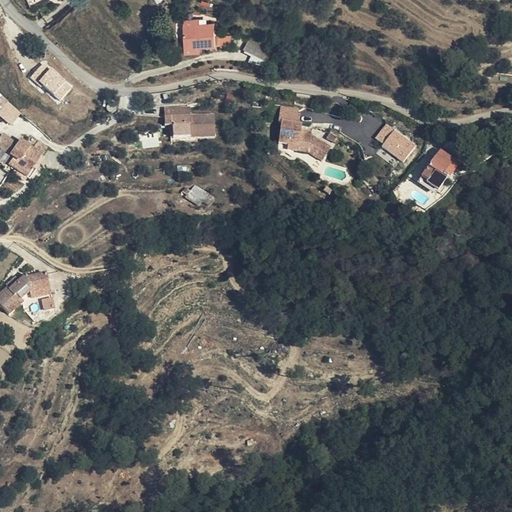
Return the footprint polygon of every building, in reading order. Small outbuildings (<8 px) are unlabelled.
[(186,46),(201,46),(216,45),(216,36),(215,23),(200,24),(185,25),(186,46)] [(267,63),(273,53),(249,41),(244,52),(267,63)] [(41,87),(43,85),(59,100),(71,87),(43,60),(41,63),(43,65),(30,77),(41,87)] [(19,112),(2,97),(0,98),(0,105),(14,118),(19,112)] [(115,105),(112,104),(110,104),(108,106),(107,108),(107,110),(107,112),(110,113),(111,114),(114,113),(116,112),(117,110),(117,107),(115,105)] [(297,125),(298,121),(299,111),(281,108),(279,124),(282,124),(278,145),(288,147),(287,151),(298,153),(299,148),(310,150),(318,155),(325,144),(312,136),(302,135),(302,131),(303,126),(297,125)] [(173,140),(215,139),(214,115),(191,116),(190,112),(181,112),(181,109),(165,110),(165,127),(173,127),(173,140)] [(339,138),(330,133),(327,139),(336,144),(339,138)] [(17,145),(2,135),(0,138),(0,148),(13,158),(17,160),(15,165),(30,174),(42,156),(33,150),(19,141),(17,145)] [(26,142),(34,148),(38,142),(39,140),(31,135),(26,142)] [(34,148),(33,150),(42,156),(43,156),(48,149),(38,142),(34,148)] [(421,151),(411,143),(407,149),(411,153),(406,159),(411,163),(421,151)] [(299,148),(298,153),(310,154),(322,162),(331,149),(325,144),(318,155),(310,150),(299,148)] [(439,152),(421,179),(426,183),(425,185),(436,193),(437,194),(447,179),(446,179),(443,177),(454,162),(439,152)] [(17,160),(13,158),(9,166),(27,178),(30,174),(15,165),(17,160)] [(456,163),(454,162),(443,177),(446,179),(456,163)] [(426,183),(421,179),(417,185),(433,197),(436,193),(425,185),(426,183)] [(209,206),(214,199),(196,187),(191,193),(186,189),(181,195),(199,208),(203,203),(209,206)] [(0,296),(0,303),(10,315),(24,303),(21,300),(29,293),(31,292),(50,288),(47,275),(29,279),(27,276),(10,291),(9,289),(0,296)] [(50,288),(31,292),(32,300),(52,296),(50,288)]
